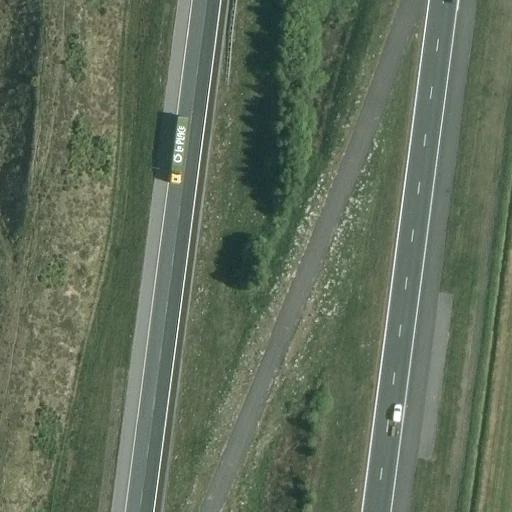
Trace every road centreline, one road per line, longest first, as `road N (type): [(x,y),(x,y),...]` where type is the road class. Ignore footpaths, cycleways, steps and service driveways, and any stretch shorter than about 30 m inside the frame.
road 1 (motorway): [(214,511),(411,0)]
road 2 (motorway): [(382,511),(450,0)]
road 3 (motorway): [(205,0),(139,511)]
